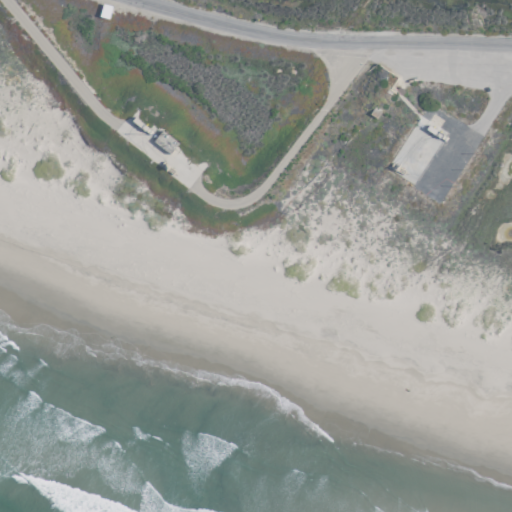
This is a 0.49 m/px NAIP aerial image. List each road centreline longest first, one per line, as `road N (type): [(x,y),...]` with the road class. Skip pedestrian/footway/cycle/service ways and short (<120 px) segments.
road 1 (residential): [(10,0),(83,87),(207,191),(232,200),(269,178),(354,40)]
road 2 (residential): [(511,42),(282,35),(143,0)]
road 3 (residential): [(354,40),(416,71),(511,79)]
